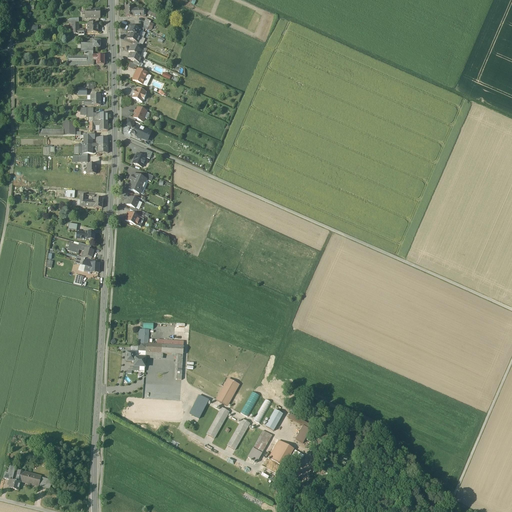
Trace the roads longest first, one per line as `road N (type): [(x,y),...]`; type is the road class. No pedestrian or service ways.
road 1 (secondary): [(95,511),(115,154),(111,0)]
road 2 (track): [(511,310),(114,134)]
road 3 (track): [(246,0),(511,118)]
road 4 (track): [(188,387),(416,511)]
road 5 (unclassified): [(0,250),(10,198),(11,47)]
road 6 (track): [(511,361),(455,503)]
